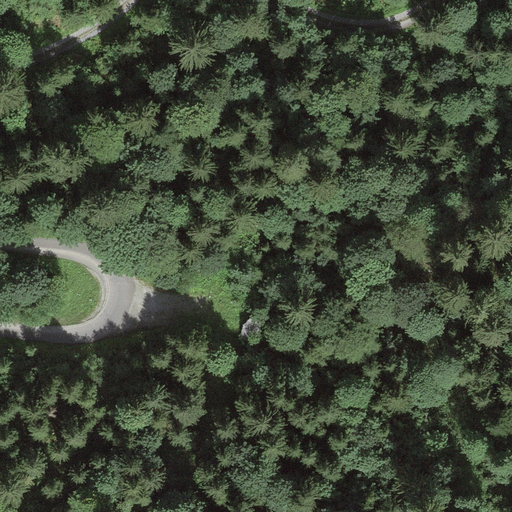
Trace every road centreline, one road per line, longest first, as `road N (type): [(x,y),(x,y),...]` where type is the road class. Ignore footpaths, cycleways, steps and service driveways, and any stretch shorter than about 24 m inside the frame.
road 1 (unclassified): [(0,314),(74,314),(94,301),(98,284),(76,265),(0,248)]
road 2 (track): [(138,0),(0,70)]
road 3 (track): [(414,0),(364,28),(297,0)]
